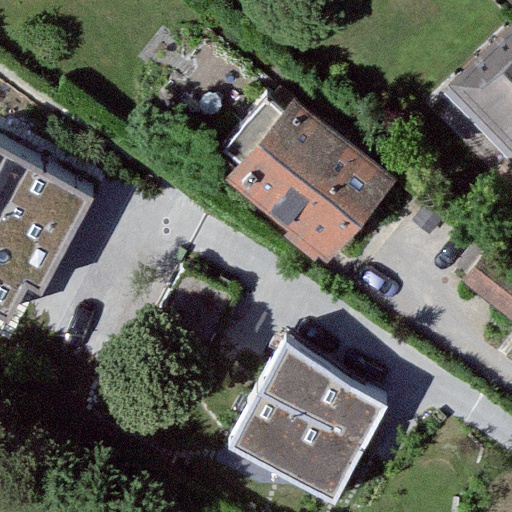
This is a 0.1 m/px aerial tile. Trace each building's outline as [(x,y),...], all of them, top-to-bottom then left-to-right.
[(511,52),(477,86),(511,122),(511,52)] [(247,160),(292,106),(269,87),(224,140),(247,160)] [(383,171),(297,100),(292,106),(247,160),(242,166),(327,238),(383,171)] [(0,301),(8,306),(78,176),(0,134),(0,301)] [(511,267),(480,241),(458,267),(511,311),(511,267)] [(238,291),(185,265),(152,326),(206,354),(209,346),(234,299),(238,291)] [(253,308),(234,299),(209,346),(228,355),(253,308)] [(349,390),(287,343),(229,453),(335,509),(387,410),(349,390)]
